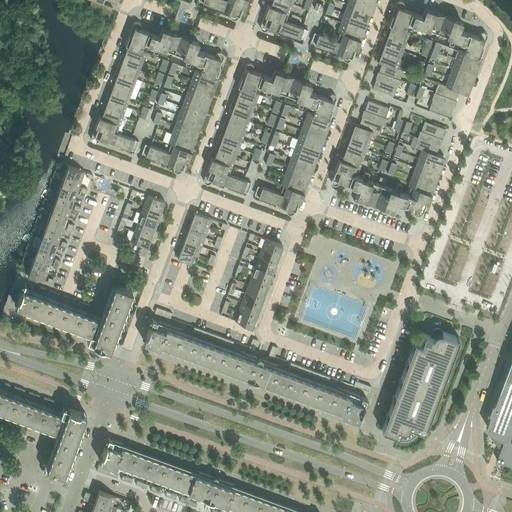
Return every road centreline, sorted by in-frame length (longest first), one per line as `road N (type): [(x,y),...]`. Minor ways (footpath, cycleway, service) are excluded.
road 1 (tertiary): [(410,481),(116,376)]
road 2 (tertiary): [(110,394),(404,497)]
road 3 (residential): [(422,248),(499,34),(478,10),(450,0)]
road 4 (residential): [(186,190),(76,148),(129,0)]
road 5 (residential): [(406,294),(374,378),(260,335)]
road 6 (residential): [(186,190),(243,38)]
road 7 (residential): [(309,204),(353,81)]
road 8 (residential): [(422,248),(309,204)]
road 9 (residential): [(147,293),(260,335)]
